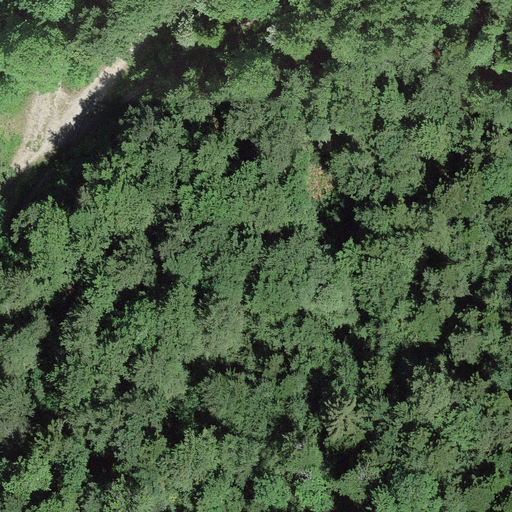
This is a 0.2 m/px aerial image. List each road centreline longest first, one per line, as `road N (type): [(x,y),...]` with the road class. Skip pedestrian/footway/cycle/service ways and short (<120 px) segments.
road 1 (track): [(40,143),(275,0)]
road 2 (track): [(0,186),(180,0)]
